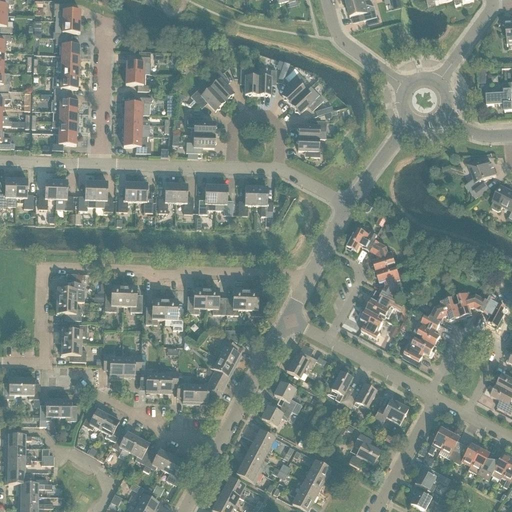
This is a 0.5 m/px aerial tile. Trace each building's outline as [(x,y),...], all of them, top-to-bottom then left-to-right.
[(0,17),(8,18),(8,7),(13,7),(13,1),(1,0),(1,6),(0,6),(0,17)] [(425,0),(428,8),(453,2),(455,9),(461,7),(461,6),(474,3),(473,0),(425,0)] [(365,2),(346,6),(350,19),(362,16),(364,23),(377,19),(374,9),(367,7),(366,7),(365,2)] [(55,23),(80,24),(80,13),(68,12),(68,6),(54,6),(53,18),(55,18),(55,23)] [(8,24),(8,18),(0,17),(0,28),(0,29),(0,35),(12,35),(12,24),(8,24)] [(79,35),(80,24),(55,23),(55,34),(53,34),(53,41),(55,41),(55,40),(67,41),(67,35),(79,35)] [(0,54),(4,54),(4,55),(6,55),(6,43),(11,43),(11,37),(0,36),(0,54)] [(67,47),(67,41),(55,40),(55,41),(55,47),(60,47),(59,58),(61,59),(61,58),(79,59),(79,58),(79,47),(67,47)] [(61,69),(80,69),(80,58),(79,58),(79,59),(61,58),(61,59),(61,64),(56,64),(56,69),(61,69)] [(126,76),(145,76),(150,76),(150,65),(150,59),(138,59),(138,65),(126,64),(126,76)] [(80,81),(80,69),(61,69),(56,69),(56,73),(60,74),(60,79),(60,80),(78,80),(78,81),(80,81)] [(257,97),(258,79),(250,79),(251,72),(240,71),(240,84),(245,84),(245,97),(257,97)] [(479,85),(486,85),(485,73),(487,73),(487,71),(485,71),(479,71),(479,85)] [(210,90),(224,105),(233,96),(224,86),(228,82),(219,72),(211,79),(216,85),(210,90)] [(258,79),(257,97),(270,98),(270,85),(276,85),(276,73),(271,72),(270,80),(258,79)] [(0,75),(0,93),(9,93),(10,76),(5,76),(5,75),(3,75),(3,76),(0,75)] [(290,107),(305,93),(300,88),(305,83),(298,75),(288,84),(292,89),(282,98),(290,107)] [(144,87),(145,76),(126,76),(125,87),(137,87),(137,93),(149,94),(149,87),(144,87)] [(60,80),(60,79),(59,79),(58,91),(54,90),(53,96),(65,97),(66,91),(77,91),(78,81),(78,80),(60,80)] [(511,113),(511,104),(511,103),(511,102),(511,84),(507,85),(507,92),(503,92),(504,95),(486,96),(486,108),(494,107),(494,105),(504,105),(505,114),(511,113)] [(215,113),(224,105),(210,90),(204,95),(200,90),(190,99),(200,109),(205,103),(215,113)] [(305,93),(290,107),(299,116),(309,107),(313,112),(323,102),(319,97),(314,102),(305,93)] [(0,112),(2,112),(2,113),(4,113),(4,107),(7,107),(9,105),(9,95),(0,94),(0,112)] [(179,95),(176,101),(182,103),(185,98),(179,95)] [(65,103),(65,97),(53,96),(53,103),(58,103),(57,115),(59,115),(59,114),(77,115),(77,114),(77,103),(65,103)] [(142,117),(149,118),(150,106),(151,106),(151,100),(137,99),(137,105),(125,105),(124,116),(142,117)] [(174,112),(174,104),(166,103),(166,111),(174,112)] [(0,112),(0,122),(8,123),(8,118),(2,118),(2,113),(2,112),(0,112)] [(78,114),(77,114),(77,115),(59,114),(59,115),(59,125),(78,126),(78,114)] [(124,116),(122,115),(122,127),(149,128),(149,123),(142,123),(142,117),(124,116)] [(194,137),(214,138),(214,125),(201,125),(201,119),(187,119),(187,129),(194,129),(194,137)] [(8,123),(0,122),(0,133),(1,134),(1,133),(2,128),(11,128),(11,123),(8,123)] [(298,140),(318,141),(326,141),(326,123),(313,123),(312,128),(298,128),(298,140)] [(59,125),(51,124),(51,129),(59,130),(58,135),(58,136),(76,136),(76,137),(78,137),(78,126),(59,125)] [(149,132),(149,128),(122,127),(122,138),(124,138),(141,138),(141,132),(149,132)] [(0,133),(0,151),(10,151),(10,150),(10,145),(10,140),(3,140),(3,133),(1,133),(1,134),(0,133)] [(58,136),(58,135),(57,135),(56,147),(52,147),(51,153),(63,153),(64,147),(76,147),(76,137),(76,136),(58,136)] [(214,150),(214,138),(194,137),(193,145),(186,144),(186,155),(187,155),(197,155),(200,155),(200,150),(214,150)] [(143,138),(141,138),(124,138),(123,149),(135,149),(135,155),(147,156),(147,150),(150,150),(151,144),(143,144),(143,138)] [(318,154),(318,141),(298,140),(297,153),(307,153),(307,159),(320,159),(320,154),(318,154)] [(480,161),(467,166),(473,181),(465,188),(476,201),(489,191),(483,183),(496,178),(491,165),(490,165),(488,161),(481,163),(480,161)] [(16,200),(16,182),(5,181),(5,196),(0,195),(0,210),(7,210),(7,209),(16,209),(16,200)] [(16,200),(24,201),(23,211),(32,211),(33,197),(27,197),(27,182),(16,182),(16,200)] [(56,202),(56,183),(45,182),(45,197),(39,197),(38,211),(47,212),(47,201),(55,202),(56,202)] [(56,202),(55,202),(55,212),(72,213),(73,198),(67,198),(67,183),(56,183),(56,202)] [(95,210),(96,184),(85,184),(85,199),(79,198),(78,213),(87,213),(87,210),(95,210)] [(96,184),(95,210),(103,210),(103,214),(112,214),(113,199),(107,199),(107,184),(96,184)] [(136,204),(136,185),(125,185),(125,200),(119,200),(118,214),(127,214),(127,204),(136,204)] [(136,185),(136,204),(143,204),(143,215),(152,215),(153,201),(147,201),(147,186),(136,185)] [(176,206),(176,187),(165,186),(165,201),(159,201),(158,215),(167,216),(167,205),(176,206)] [(176,187),(176,206),(184,206),(183,216),(192,216),(193,202),(187,202),(187,187),(176,187)] [(215,213),(216,188),(205,188),(204,202),(199,202),(198,217),(207,217),(207,212),(215,213)] [(216,188),(215,213),(223,213),(223,217),(232,218),(233,203),(227,203),(227,188),(216,188)] [(255,208),(256,189),(245,189),(245,204),(239,203),(238,218),(247,218),(247,208),(255,208)] [(256,189),(255,208),(261,208),(260,219),(272,219),(273,205),(267,204),(267,190),(256,189)] [(511,194),(511,195),(501,189),(491,208),(492,210),(498,213),(500,213),(503,208),(511,212),(509,219),(511,221),(511,194)] [(378,225),(382,218),(377,215),(373,222),(378,225)] [(387,234),(394,232),(393,225),(385,226),(387,234)] [(374,242),(374,243),(377,238),(370,234),(369,237),(359,231),(356,237),(354,235),(347,249),(357,254),(360,249),(368,253),(374,242)] [(386,249),(374,243),(374,242),(368,253),(376,257),(377,262),(373,263),(376,274),(388,270),(388,268),(395,265),(391,254),(388,255),(386,249)] [(392,301),(399,289),(397,283),(400,282),(397,271),(389,273),(388,270),(376,274),(379,285),(384,284),(386,288),(382,295),(392,301)] [(57,303),(76,304),(76,297),(82,297),(82,286),(68,285),(68,292),(57,291),(57,303)] [(123,309),(124,289),(111,289),(111,299),(105,299),(104,313),(116,314),(116,308),(123,309)] [(124,289),(123,309),(130,309),(130,314),(142,315),(142,300),(136,300),(136,289),(124,289)] [(206,311),(206,292),(194,291),(194,302),(187,302),(187,316),(198,316),(199,311),(206,311)] [(206,292),(206,311),(213,311),(212,317),(224,317),(224,303),(218,303),(219,292),(206,292)] [(245,312),(245,293),(233,293),(233,303),(227,303),(226,317),(238,318),(238,312),(245,312)] [(245,293),(245,312),(252,313),(252,318),(263,318),(264,304),(257,304),(258,293),(245,293)] [(94,303),(103,304),(103,296),(94,295),(94,303)] [(379,318),(384,321),(386,319),(388,320),(394,310),(401,314),(404,307),(397,304),(397,303),(392,301),(382,295),(377,304),(369,300),(364,310),(366,311),(379,318)] [(487,303),(476,297),(469,299),(468,295),(457,299),(459,306),(457,307),(460,320),(472,316),(470,311),(474,310),(482,314),(487,303)] [(487,303),(482,314),(490,319),(487,324),(498,330),(505,317),(502,315),(505,310),(495,304),(496,302),(490,298),(487,303)] [(460,320),(457,307),(454,308),(452,300),(440,304),(441,307),(435,309),(429,321),(440,327),(444,319),(448,318),(449,323),(460,320)] [(164,322),(165,302),(152,302),(152,313),(146,312),(145,327),(157,327),(157,322),(164,322)] [(165,302),(164,322),(171,322),(171,327),(172,328),(172,332),(182,333),(182,328),(183,314),(177,313),(177,303),(165,302)] [(76,311),(76,304),(57,303),(57,316),(67,316),(67,323),(81,323),(81,311),(76,311)] [(378,321),(379,318),(366,311),(360,322),(366,324),(361,333),(376,341),(380,335),(378,334),(383,324),(378,321)] [(429,321),(424,318),(421,324),(419,323),(413,334),(423,339),(422,341),(435,348),(441,338),(435,335),(440,327),(429,321)] [(405,332),(410,322),(405,320),(400,329),(405,332)] [(62,345),(81,346),(81,339),(86,339),(87,327),(73,327),(73,333),(62,333),(62,345)] [(435,348),(422,341),(420,344),(415,341),(409,351),(407,350),(404,356),(411,360),(419,365),(424,356),(431,360),(437,349),(435,348)] [(219,360),(235,369),(241,358),(235,355),(238,350),(225,342),(219,352),(222,354),(219,360)] [(81,353),(81,346),(62,345),(61,357),(72,358),(72,364),(86,364),(86,353),(81,353)] [(316,362),(310,359),(313,352),(303,347),(300,353),(297,359),(295,358),(286,373),(300,381),(306,369),(311,372),(316,363),(324,367),(326,363),(318,359),(316,362)] [(122,379),(122,361),(115,361),(115,357),(104,357),(103,372),(110,372),(109,378),(122,379)] [(140,373),(141,373),(141,358),(130,358),(129,361),(122,361),(122,379),(134,379),(134,373),(140,373)] [(225,387),(235,369),(219,360),(215,367),(212,365),(210,370),(215,372),(211,380),(225,387)] [(152,373),(141,373),(140,373),(140,388),(146,389),(146,395),(158,395),(159,377),(152,377),(152,373)] [(177,384),(178,374),(166,374),(166,377),(159,377),(158,395),(171,395),(171,389),(177,390),(177,384)] [(345,407),(354,391),(348,388),(352,381),(340,375),(331,392),(338,396),(335,402),(345,407)] [(511,380),(511,381),(503,377),(497,388),(511,395),(511,380)] [(21,398),(21,380),(9,380),(9,385),(3,385),(3,401),(14,401),(14,397),(21,398)] [(21,380),(21,398),(29,398),(28,401),(40,401),(40,386),(34,386),(34,380),(21,380)] [(218,401),(225,387),(211,380),(208,385),(203,385),(203,388),(195,388),(195,406),(207,407),(207,401),(218,401)] [(188,385),(177,384),(177,390),(177,400),(183,400),(183,406),(195,406),(195,388),(188,388),(188,385)] [(281,408),(291,414),(291,413),(297,416),(302,408),(296,404),(291,401),(295,393),(280,385),(274,397),(284,402),(281,408)] [(354,391),(345,407),(356,413),(359,407),(366,411),(375,394),(364,388),(360,395),(354,391)] [(511,404),(511,402),(511,395),(497,388),(491,398),(500,403),(497,409),(511,416),(511,414),(511,404)] [(51,419),(58,419),(58,401),(46,401),(46,407),(40,407),(39,423),(39,429),(45,429),(45,423),(51,423),(51,419)] [(58,401),(58,419),(65,419),(65,423),(77,423),(77,408),(71,408),(71,402),(58,401)] [(400,427),(408,411),(390,402),(385,411),(380,409),(372,424),(381,429),(386,420),(400,427)] [(286,423),(291,414),(281,408),(278,414),(268,409),(261,421),(276,429),(281,420),(286,423)] [(100,433),(109,417),(98,411),(95,416),(89,413),(82,427),(92,432),(94,429),(100,433)] [(119,436),(122,431),(117,428),(120,423),(109,417),(100,433),(107,436),(105,439),(115,444),(119,436)] [(440,452),(449,435),(440,430),(431,447),(428,455),(431,457),(435,449),(440,452)] [(268,452),(271,454),(272,450),(270,449),(274,441),(259,433),(253,444),(268,452)] [(130,455),(138,439),(127,434),(124,439),(119,436),(115,444),(112,450),(122,455),(124,452),(130,455)] [(453,464),(458,454),(453,451),(459,440),(449,435),(440,452),(449,457),(447,460),(453,464)] [(373,467),(380,454),(368,448),(371,443),(360,436),(354,447),(360,451),(356,458),(352,456),(348,465),(358,470),(363,462),(373,467)] [(7,450),(25,450),(25,443),(31,443),(31,438),(7,438),(7,450)] [(145,467),(152,453),(146,451),(149,445),(138,439),(130,455),(136,459),(135,462),(143,466),(140,473),(141,474),(145,467)] [(265,459),(268,452),(253,444),(248,455),(263,463),(267,465),(269,461),(265,459)] [(470,468),(479,451),(470,446),(464,457),(458,454),(453,464),(460,467),(462,463),(470,468)] [(24,458),(25,450),(7,450),(7,462),(30,462),(31,458),(24,458)] [(163,473),(171,457),(160,451),(157,456),(152,453),(145,467),(145,468),(143,472),(148,475),(151,470),(155,472),(156,469),(163,473)] [(470,468),(468,471),(477,476),(482,479),(487,470),(490,465),(491,463),(485,462),(488,456),(479,451),(470,468)] [(260,469),(263,463),(248,455),(242,465),(261,475),(263,471),(260,469)] [(501,478),(511,461),(502,456),(498,464),(491,463),(490,465),(487,470),(482,479),(488,482),(491,477),(500,482),(502,478),(501,478)] [(171,457),(163,473),(169,476),(167,479),(177,485),(185,471),(179,468),(182,463),(171,457)] [(430,468),(433,462),(426,458),(422,464),(430,468)] [(501,478),(502,478),(506,481),(503,488),(507,490),(510,483),(511,483),(511,480),(511,461),(501,478)] [(30,467),(30,462),(7,462),(6,474),(24,474),(24,467),(30,467)] [(53,468),(53,463),(41,462),(41,467),(49,467),(49,472),(53,472),(53,468)] [(309,475),(324,483),(330,471),(315,463),(315,464),(312,462),(311,466),(313,467),(309,474),(309,475)] [(255,486),(261,475),(242,465),(236,476),(255,486)] [(432,494),(438,483),(447,488),(450,482),(421,466),(417,474),(420,476),(414,486),(416,487),(431,495),(432,494)] [(309,475),(309,474),(307,473),(305,476),(307,477),(304,485),(303,485),(318,493),(324,483),(309,475)] [(24,482),(24,474),(6,474),(6,486),(20,487),(20,486),(30,486),(30,482),(24,482)] [(239,499),(238,500),(243,502),(246,498),(241,495),(245,488),(229,480),(224,491),(239,499)] [(303,485),(304,485),(301,484),(299,487),(302,488),(298,495),(298,496),(313,504),(318,493),(303,485)] [(44,486),(30,486),(20,486),(20,487),(20,498),(37,499),(37,491),(52,491),(52,486),(44,486)] [(441,499),(432,494),(431,495),(416,487),(412,495),(415,496),(410,506),(420,511),(428,511),(434,503),(437,505),(441,499)] [(150,494),(147,492),(143,490),(138,500),(141,502),(138,508),(144,511),(156,511),(159,506),(154,503),(157,498),(150,494)] [(235,507),(238,500),(239,499),(224,491),(218,502),(233,510),(235,511),(237,508),(235,507)] [(298,496),(298,495),(296,494),(291,491),(288,496),(296,500),(292,507),(301,511),(308,511),(313,504),(298,496)] [(37,506),(37,499),(20,498),(19,510),(49,511),(52,511),(52,506),(37,506)] [(231,511),(233,510),(218,502),(212,511),(231,511)]
